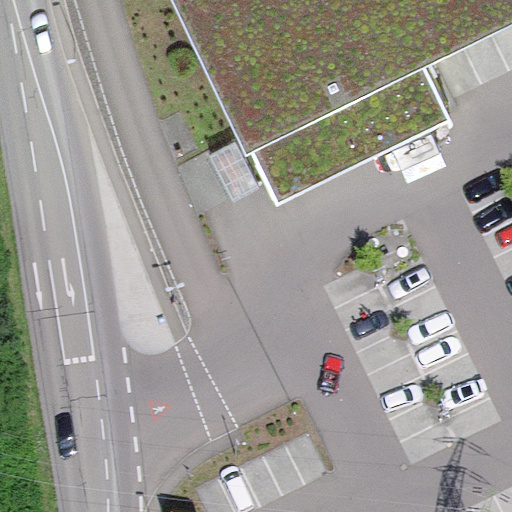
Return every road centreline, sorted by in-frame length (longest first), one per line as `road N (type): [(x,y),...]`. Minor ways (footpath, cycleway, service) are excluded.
road 1 (residential): [(105,0),(138,129),(228,321),(231,377),(193,426),(94,445)]
road 2 (secondary): [(8,0),(94,445)]
